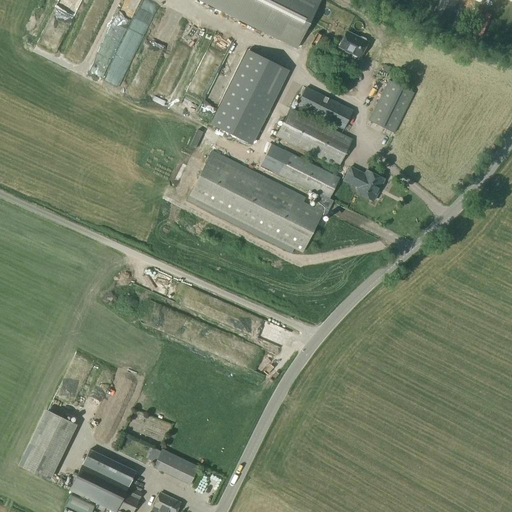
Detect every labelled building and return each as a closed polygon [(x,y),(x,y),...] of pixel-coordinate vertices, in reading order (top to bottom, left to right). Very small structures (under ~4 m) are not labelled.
[(201,0),(296,47),(318,0),(201,0)] [(441,0),(436,11),(451,19),(458,0),(441,0)] [(163,18),(155,32),(164,36),(171,23),(163,18)] [(345,32),(338,47),(345,50),(349,52),(348,52),(358,57),(366,42),(364,41),(364,39),(360,37),(358,38),(345,32)] [(100,38),(93,60),(106,64),(113,43),(100,38)] [(288,71),(248,51),(211,126),(251,146),(288,71)] [(354,68),(345,88),(353,92),(363,72),(354,68)] [(389,82),(369,121),(394,134),(414,94),(389,82)] [(305,88),(296,107),(343,130),(353,112),(305,88)] [(290,110),(276,138),(338,168),(352,140),(290,110)] [(211,152),(189,197),(302,254),(322,214),(326,215),(332,202),(329,200),(339,179),(283,151),(273,173),(321,197),(314,209),(304,204),(306,199),(211,152)] [(350,168),(343,181),(358,189),(356,193),(373,202),(384,180),(366,171),(364,175),(350,168)] [(230,307),(225,321),(268,337),(270,333),(266,331),(269,322),(230,307)] [(94,446),(104,428),(99,425),(93,436),(92,435),(88,443),(94,446)] [(127,488),(135,472),(89,450),(78,472),(69,491),(112,511),(115,511),(116,510),(117,510),(121,511),(132,511),(141,494),(127,488)] [(162,450),(153,469),(190,486),(199,468),(162,450)] [(72,494),(65,508),(73,511),(91,511),(95,506),(72,494)] [(160,495),(151,511),(176,511),(181,504),(160,495)]
